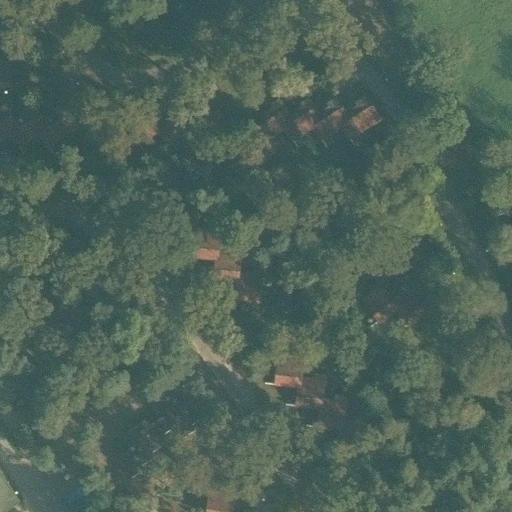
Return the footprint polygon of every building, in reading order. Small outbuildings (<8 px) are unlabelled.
[(343,128),(343,129),(342,129),(351,142),(381,122),(366,97),(356,104),(357,107),(347,114),(352,122),(343,128)] [(315,129),(314,130),(322,142),(342,129),(343,129),(343,128),(352,122),(347,114),(337,98),(327,105),(329,108),(319,114),(318,115),(324,123),(315,129)] [(287,130),(286,131),(294,143),(314,130),(315,129),(324,123),(318,115),(319,114),(309,99),(298,106),(300,109),(290,115),(290,116),(295,124),(287,130)] [(257,130),(266,144),(286,131),(287,130),(295,124),(290,116),(280,100),(270,106),(272,109),(262,117),(267,124),(257,130)] [(198,126),(189,132),(197,145),(227,126),(212,101),(201,108),(203,111),(193,118),(198,126)] [(161,133),(169,145),(189,132),(198,126),(193,118),(193,117),(183,102),(173,109),(175,112),(165,118),(164,119),(170,126),(161,132),(161,133)] [(132,132),(141,146),(161,133),(161,132),(170,126),(164,119),(165,118),(155,103),(144,109),(146,112),(136,119),(141,126),(132,132)] [(20,148),(41,136),(50,129),(45,121),(35,105),(25,112),(27,115),(16,121),(21,130),(13,136),(20,148)] [(50,129),(41,136),(49,149),(79,129),(64,105),(54,111),(55,114),(45,121),(50,129)] [(21,130),(16,121),(7,106),(0,109),(0,143),(13,136),(21,130)] [(192,259),(216,261),(218,261),(219,252),(220,252),(222,228),(211,226),(210,232),(195,231),(192,259)] [(214,279),(213,280),(236,283),(236,282),(239,283),(240,274),(241,274),(244,249),(232,248),(231,254),(220,252),(219,252),(218,261),(216,261),(214,279)] [(236,283),(234,301),(261,304),(265,270),(253,269),(252,275),(240,274),(239,283),(236,283)] [(378,324),(397,311),(392,303),(379,282),(368,290),(371,295),(362,301),(378,324)] [(407,327),(426,314),(421,307),(407,286),(397,293),(400,298),(392,303),(397,311),(407,327)] [(50,294),(42,301),(48,308),(69,331),(88,314),(80,305),(77,308),(57,287),(50,294)] [(426,314),(436,330),(459,315),(454,307),(450,310),(436,289),(425,296),(429,301),(421,307),(426,314)] [(75,338),(66,346),(76,358),(85,350),(75,338)] [(283,387),(299,389),(301,389),(302,380),(305,355),(294,354),(293,360),(278,358),(275,386),(283,387)] [(161,420),(170,432),(175,428),(183,440),(196,432),(192,427),(199,422),(189,406),(193,403),(183,388),(187,385),(179,373),(158,387),(166,399),(153,408),(161,420)] [(296,408),(320,410),(322,410),(323,401),(326,377),(314,375),(314,381),(302,380),(301,389),(299,389),(296,408)] [(317,429),(340,431),(343,431),(344,423),(347,398),(335,397),(335,403),(323,401),(322,410),(320,410),(317,429)] [(356,424),(344,423),(343,431),(340,431),(338,450),(364,453),(368,420),(356,418),(356,424)] [(165,435),(170,432),(161,420),(151,427),(147,421),(123,437),(131,450),(118,458),(132,480),(144,472),(142,467),(157,458),(154,453),(170,443),(165,435)] [(48,472),(73,511),(76,511),(92,502),(65,461),(48,472)] [(0,511),(7,511),(19,505),(0,475),(0,511)] [(207,511),(233,511),(237,490),(225,489),(224,495),(210,493),(207,511)]
